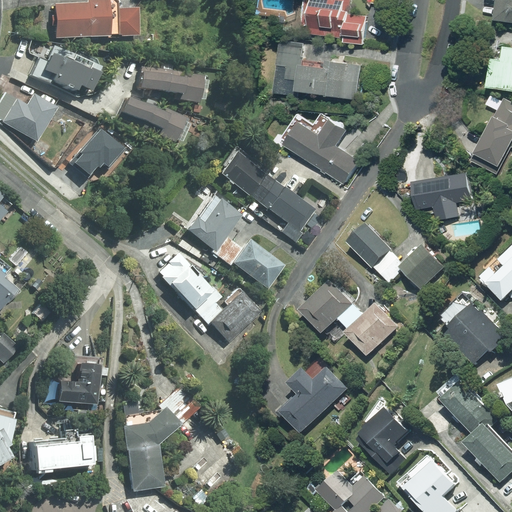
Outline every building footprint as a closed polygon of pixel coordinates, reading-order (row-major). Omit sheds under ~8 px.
[(352,0),(308,0),(304,31),(365,39),(368,15),(351,13),(352,0)] [(511,20),(511,0),(499,0),(497,19),(511,20)] [(115,9),(115,6),(115,2),(82,2),(82,6),(50,5),(50,38),(105,38),(105,36),(135,36),(135,9),(115,9)] [(300,89),(359,100),(363,71),(303,62),(307,43),(284,39),(276,92),(299,95),(300,89)] [(494,57),(490,85),(511,88),(511,46),(507,46),(505,59),(494,57)] [(40,53),(29,75),(83,100),(97,66),(70,54),(65,64),(40,53)] [(199,77),(138,66),(135,89),(175,96),(174,100),(194,104),(199,77)] [(2,92),(0,95),(0,120),(32,139),(52,107),(29,93),(22,104),(2,92)] [(121,98),(112,119),(171,144),(183,118),(159,108),(156,113),(121,98)] [(511,101),(506,98),(473,160),(498,173),(511,146),(511,101)] [(303,120),(286,144),(345,185),(362,161),(339,145),(350,130),(334,118),(323,134),(303,120)] [(314,210),(231,153),(215,175),(297,232),(314,210)] [(469,171),(416,178),(420,207),(437,205),(440,219),(462,216),(460,203),(474,201),(469,171)] [(0,198),(0,215),(8,206),(0,198)] [(240,216),(215,199),(190,236),(267,290),(283,265),(230,230),(240,216)] [(395,250),(370,225),(349,244),(374,270),(395,250)] [(447,270),(425,246),(400,269),(422,292),(447,270)] [(511,250),(483,276),(504,299),(511,292),(511,250)] [(171,257),(155,273),(225,345),(259,312),(238,290),(220,308),(171,257)] [(0,279),(0,302),(11,290),(0,279)] [(335,283),(302,312),(324,336),(339,322),(371,356),(400,328),(378,306),(367,316),(335,283)] [(48,313),(38,304),(30,314),(40,322),(48,313)] [(477,306),(446,337),(476,370),(510,338),(477,306)] [(16,346),(0,333),(0,362),(1,363),(16,346)] [(93,405),(96,365),(75,363),(73,382),(56,381),(54,402),(93,405)] [(304,436),(351,390),(331,369),(318,382),(307,371),(292,386),(299,393),(280,412),(304,436)] [(511,377),(502,382),(511,408),(511,377)] [(465,383),(445,401),(477,436),(467,446),(503,485),(511,476),(511,451),(491,428),(500,421),(465,383)] [(118,427),(129,493),(160,487),(152,446),(174,424),(156,408),(142,423),(118,427)] [(0,463),(5,460),(13,412),(0,409),(0,463)] [(391,411),(360,439),(393,475),(408,461),(396,448),(412,433),(391,411)] [(86,441),(28,448),(30,471),(89,465),(86,441)] [(398,484),(424,511),(457,511),(444,498),(458,485),(430,455),(398,484)] [(341,471),(319,492),(337,511),(372,511),(388,498),(369,476),(356,488),(341,471)]
